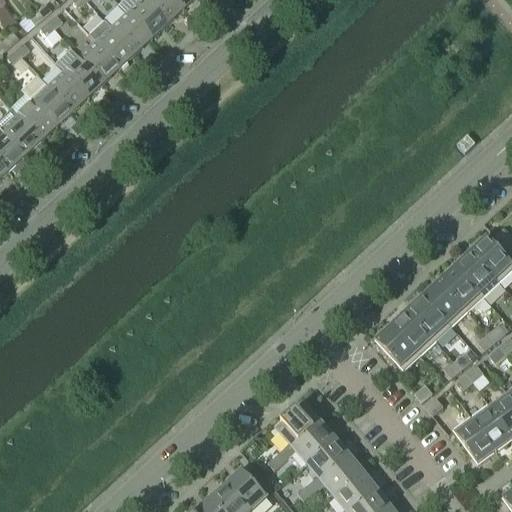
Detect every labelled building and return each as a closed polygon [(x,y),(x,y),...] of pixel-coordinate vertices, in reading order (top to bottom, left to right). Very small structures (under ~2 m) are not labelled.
[(80,0),(77,0),(71,5),(77,12),(86,5),(80,0)] [(181,14),(168,0),(143,0),(141,2),(166,28),(181,14)] [(196,0),(168,0),(181,14),(196,0)] [(166,28),(141,2),(125,17),(150,43),(166,28)] [(50,15),(44,8),(35,15),(42,22),(50,15)] [(42,22),(35,15),(27,22),(33,29),(42,22)] [(150,43),(125,17),(110,31),(134,58),(150,43)] [(53,33),(61,27),(55,19),(46,26),(53,33)] [(134,58),(110,31),(103,24),(87,38),(94,46),(118,72),(134,58)] [(45,40),(53,33),(46,26),(38,33),(45,40)] [(9,50),(17,43),(11,36),(3,43),(9,50)] [(9,50),(3,43),(0,45),(0,56),(1,57),(9,50)] [(118,72),(94,46),(78,61),(102,87),(118,72)] [(28,55),(22,47),(14,54),(20,62),(28,55)] [(12,69),(20,62),(14,54),(5,61),(12,69)] [(102,87),(78,61),(62,75),(86,102),(102,87)] [(86,102),(62,75),(46,90),(71,116),(86,102)] [(71,116),(46,90),(30,105),(55,131),(71,116)] [(55,131),(30,105),(14,119),(39,146),(55,131)] [(39,146),(14,119),(0,132),(0,136),(23,161),(39,146)] [(23,161),(0,136),(0,166),(4,171),(8,175),(23,161)] [(475,147),(467,138),(456,148),(464,157),(475,147)] [(506,252),(511,246),(511,243),(502,233),(494,240),(506,252)] [(511,274),(511,267),(487,241),(470,256),(499,286),(511,274)] [(499,286),(470,256),(454,270),(483,301),(499,286)] [(483,301),(454,270),(438,285),(467,316),(483,301)] [(467,316),(438,285),(423,300),(451,331),(467,316)] [(451,331),(423,300),(407,314),(435,345),(451,331)] [(435,345),(407,314),(391,329),(419,360),(435,345)] [(419,360),(391,329),(375,344),(403,375),(419,360)] [(505,337),(498,329),(487,338),(494,346),(505,337)] [(484,355),(494,346),(487,338),(477,347),(484,355)] [(511,353),(511,345),(509,342),(498,351),(505,359),(511,353)] [(495,368),(505,359),(498,351),(488,359),(495,368)] [(471,365),(465,357),(454,365),(461,374),(471,365)] [(461,374),(454,365),(443,374),(450,382),(461,374)] [(483,378),(476,369),(465,378),(472,386),(483,378)] [(461,395),(472,386),(465,378),(454,387),(461,395)] [(421,407),(432,398),(425,389),(414,398),(421,407)] [(511,404),(505,396),(488,409),(511,441),(511,404)] [(442,411),(435,402),(425,411),(432,420),(442,411)] [(292,451),(323,424),(308,408),(299,415),(296,412),(280,426),(283,430),(278,435),(289,448),(292,451)] [(511,442),(511,441),(488,409),(471,421),(495,455),(511,442)] [(495,455),(471,421),(452,434),(477,468),(495,455)] [(307,467),(337,441),(329,431),(327,432),(322,427),(324,426),(323,424),(292,451),(289,448),(278,457),(285,465),(296,455),(307,467)] [(320,484),(352,458),(343,448),(341,449),(337,444),(338,442),(337,441),(307,467),(318,480),(320,484)] [(278,457),(267,467),(274,474),(285,465),(278,457)] [(334,501),(366,475),(357,465),(355,466),(351,461),(353,459),(352,458),(320,484),(318,480),(307,489),(313,496),(324,488),(334,501)] [(254,511),(266,501),(241,474),(225,488),(247,511),(254,511)] [(354,511),(380,492),(371,482),(369,483),(365,478),(367,476),(366,475),(334,501),(343,511),(354,511)] [(247,511),(225,488),(209,503),(217,511),(247,511)] [(303,505),(313,496),(307,489),(297,498),(303,505)] [(390,511),(393,510),(385,499),(383,501),(379,495),(381,494),(380,492),(354,511),(390,511)] [(511,511),(511,494),(504,500),(502,502),(509,511),(511,511)] [(217,511),(209,503),(199,511),(217,511)]
